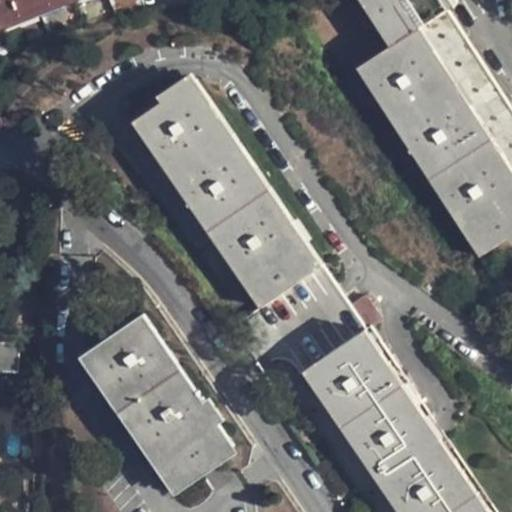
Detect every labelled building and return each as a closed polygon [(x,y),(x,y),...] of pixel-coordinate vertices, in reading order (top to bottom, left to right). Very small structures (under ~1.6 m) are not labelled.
[(0,0),(0,27),(71,0),(0,0)] [(511,108),(478,55),(442,0),(363,0),(392,44),(359,68),(480,255),(511,234),(511,108)] [(492,511),(368,328),(352,305),(336,282),(325,265),(319,268),(192,83),(137,118),(404,511),(492,511)] [(367,295),(352,305),(368,328),(382,318),(367,295)] [(179,484),(237,446),(221,423),(219,418),(208,402),(206,400),(146,313),(89,351),(149,437),(179,484)] [(0,368),(22,370),(24,343),(0,341),(0,368)] [(83,355),(173,488),(179,484),(149,437),(89,351),(83,355)] [(212,396),(206,400),(208,402),(219,418),(221,423),(227,419),(212,396)] [(179,484),(173,488),(177,494),(240,451),(237,446),(179,484)]
